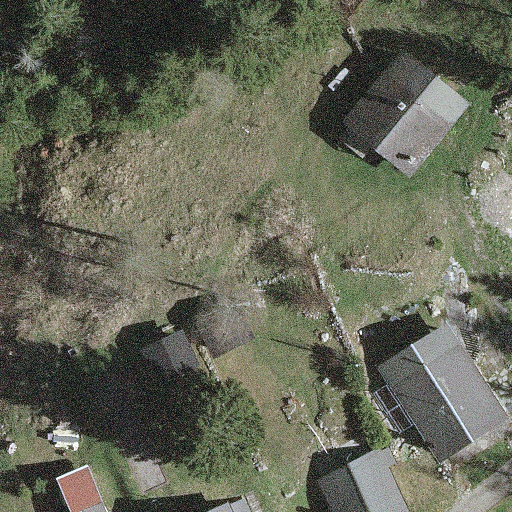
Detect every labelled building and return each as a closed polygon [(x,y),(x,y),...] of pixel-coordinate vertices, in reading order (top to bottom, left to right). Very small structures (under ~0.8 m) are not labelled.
[(410,51),(357,118),(412,161),(465,95),(410,51)] [(453,329),(392,363),(441,448),(502,414),(453,329)] [(196,361),(182,332),(147,348),(161,378),(196,361)] [(406,511),(376,451),(324,477),(341,511),(406,511)] [(107,511),(89,469),(66,477),(80,511),(107,511)] [(231,503),(210,511),(245,511),(243,506),(234,510),(231,503)]
